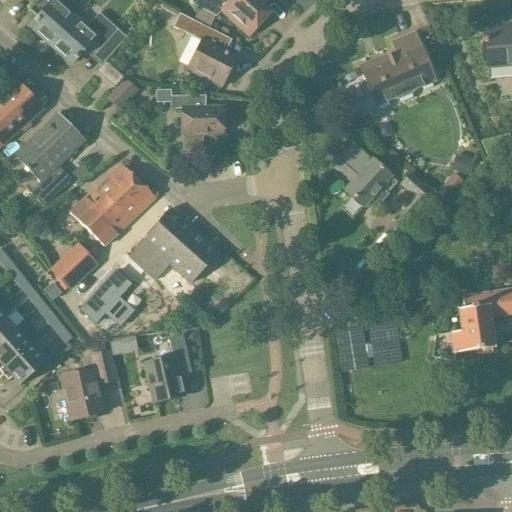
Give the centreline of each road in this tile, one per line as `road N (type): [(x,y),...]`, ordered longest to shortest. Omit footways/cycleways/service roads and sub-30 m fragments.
road 1 (residential): [(331,476),(287,184)]
road 2 (residential): [(176,195),(0,39)]
road 3 (residential): [(224,415),(35,460),(0,454)]
road 4 (residential): [(287,184),(283,84),(320,31),(361,0)]
road 5 (tertiary): [(139,511),(331,476)]
road 6 (tertiary): [(331,476),(511,458)]
